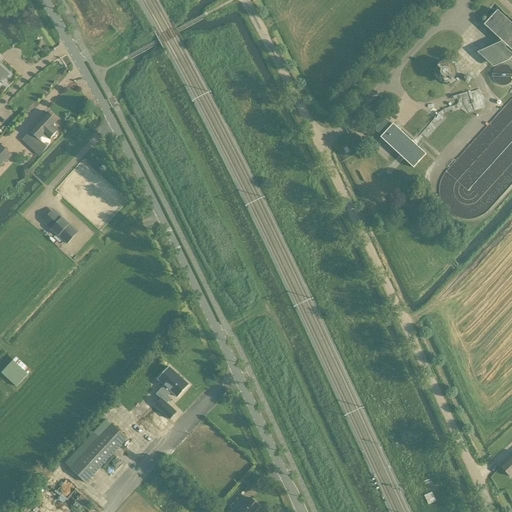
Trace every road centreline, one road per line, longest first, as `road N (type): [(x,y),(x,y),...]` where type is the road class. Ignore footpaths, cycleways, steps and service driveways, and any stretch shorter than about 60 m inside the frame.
road 1 (unclassified): [(300,511),(176,246),(45,0)]
road 2 (unclassified): [(490,511),(246,0)]
